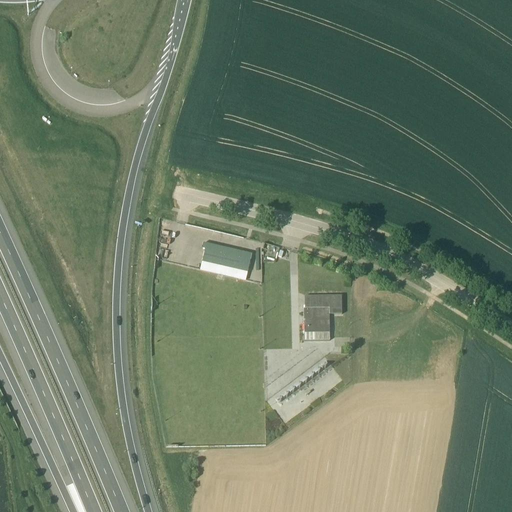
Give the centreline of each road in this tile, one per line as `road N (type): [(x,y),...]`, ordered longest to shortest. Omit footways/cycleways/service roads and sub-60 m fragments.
road 1 (motorway): [(147,511),(124,414),(116,290),(134,167),(184,0)]
road 2 (motorway): [(122,511),(0,230)]
road 3 (motorway): [(0,298),(91,511)]
road 4 (motorway): [(0,360),(71,511)]
